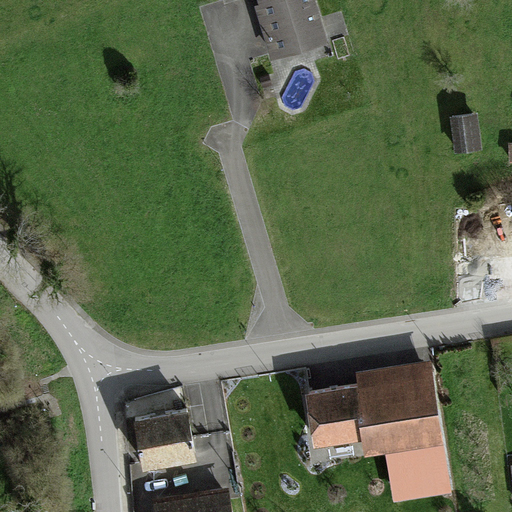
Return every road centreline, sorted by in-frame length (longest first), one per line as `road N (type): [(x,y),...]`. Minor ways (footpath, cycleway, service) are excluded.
road 1 (residential): [(511,316),(282,353)]
road 2 (residential): [(228,144),(282,353)]
road 3 (residential): [(282,353),(100,384)]
road 4 (residential): [(0,249),(62,319),(100,384)]
road 5 (residential): [(100,384),(113,511)]
